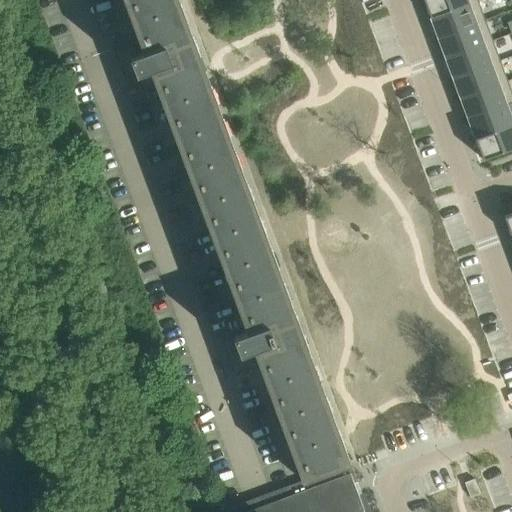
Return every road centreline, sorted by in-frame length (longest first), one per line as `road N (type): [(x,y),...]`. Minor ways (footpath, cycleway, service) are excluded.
road 1 (tertiary): [(132,511),(0,155)]
road 2 (residential): [(470,196),(397,0)]
road 3 (residential): [(397,511),(391,492),(398,472),(502,433)]
